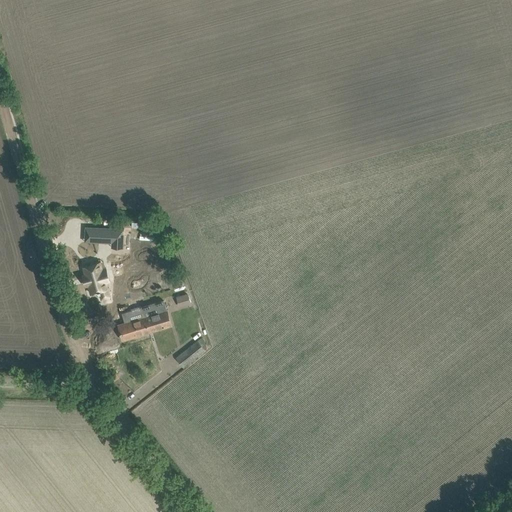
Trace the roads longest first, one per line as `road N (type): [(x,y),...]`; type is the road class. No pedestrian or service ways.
road 1 (track): [(0,86),(90,372),(87,389)]
road 2 (unclassified): [(191,511),(95,394),(0,383)]
